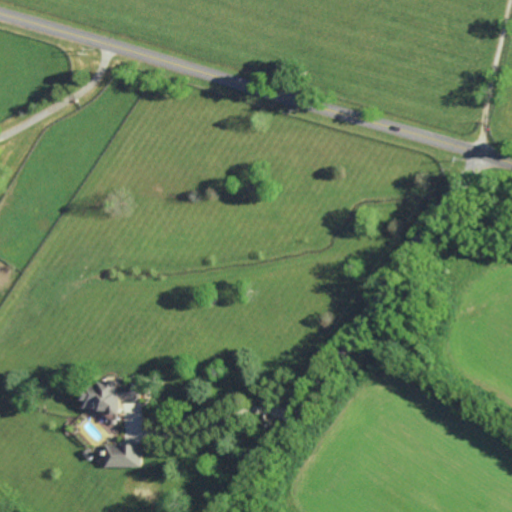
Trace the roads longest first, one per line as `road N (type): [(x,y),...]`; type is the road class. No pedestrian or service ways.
road 1 (secondary): [(0,15),(511,162)]
road 2 (residential): [(237,511),(480,154)]
